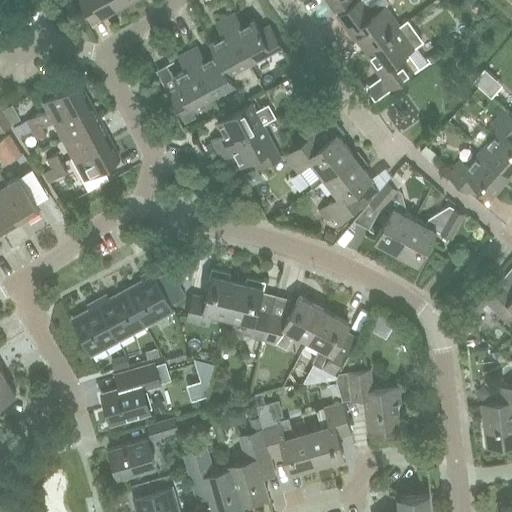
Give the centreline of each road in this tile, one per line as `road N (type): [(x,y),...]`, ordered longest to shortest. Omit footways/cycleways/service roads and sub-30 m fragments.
road 1 (residential): [(440,345),(418,309),(345,267),(139,207)]
road 2 (residential): [(291,0),(311,29),(310,47),(379,141),(410,153),(501,232),(511,233)]
road 3 (residential): [(293,511),(350,495),(367,462),(379,457),(457,447)]
road 4 (residential): [(139,207),(152,160),(148,141),(106,53)]
road 5 (residential): [(8,511),(5,458),(62,387)]
road 6 (residential): [(22,280),(67,253),(68,241),(139,207)]
